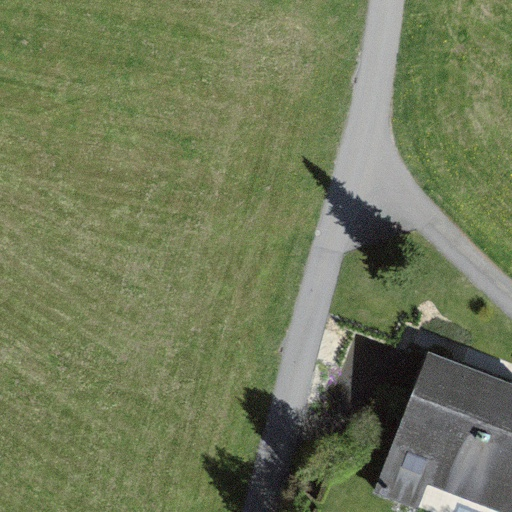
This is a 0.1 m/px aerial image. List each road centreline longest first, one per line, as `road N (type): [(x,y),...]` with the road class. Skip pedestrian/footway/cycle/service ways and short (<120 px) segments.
road 1 (unclassified): [(368,141),(351,225),(259,511)]
road 2 (residential): [(368,141),(408,209),(511,297)]
road 3 (unclassified): [(387,0),(368,141)]
